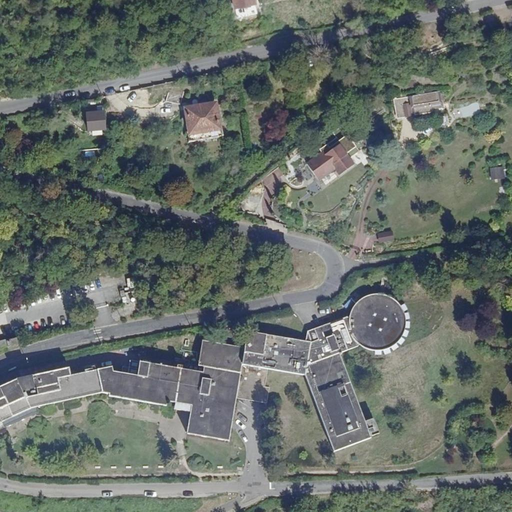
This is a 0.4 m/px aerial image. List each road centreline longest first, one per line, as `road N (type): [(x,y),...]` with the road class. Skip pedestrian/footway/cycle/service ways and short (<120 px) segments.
road 1 (residential): [(0,482),(37,490),(270,488),(511,476)]
road 2 (tertiary): [(484,0),(0,108)]
road 3 (tertiary): [(334,265),(332,289),(314,298),(55,343),(0,363)]
road 4 (tertiary): [(0,178),(310,245),(334,265)]
road 5 (residential): [(334,265),(511,242)]
